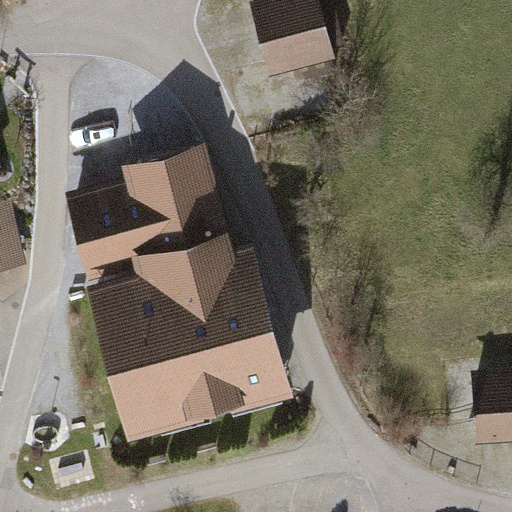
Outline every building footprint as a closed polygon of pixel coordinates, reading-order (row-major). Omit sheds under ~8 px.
[(319,0),(252,0),(272,69),(330,53),(335,52),(319,0)] [(330,53),(293,64),(298,82),(335,71),(330,53)] [(128,173),(67,188),(129,428),(204,409),(202,399),(229,392),(232,401),(296,385),(255,227),(234,233),(208,133),(124,155),(128,173)] [(2,220),(0,220),(0,265),(28,260),(17,216),(2,220)] [(511,436),(511,364),(472,367),(478,439),(511,436)]
